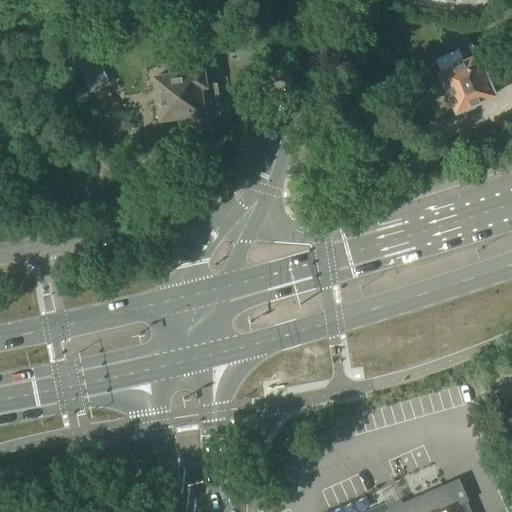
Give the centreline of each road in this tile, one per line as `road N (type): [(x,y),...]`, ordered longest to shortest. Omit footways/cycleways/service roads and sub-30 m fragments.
road 1 (primary): [(213,354),(511,265)]
road 2 (track): [(125,234),(20,0)]
road 3 (tertiary): [(236,229),(276,159),(308,0)]
road 4 (unclassified): [(236,229),(161,229),(0,256)]
road 5 (primary): [(169,301),(0,337)]
road 6 (primary): [(386,243),(226,287)]
road 7 (primary): [(0,401),(160,367)]
road 8 (secondary): [(224,511),(211,412),(213,354)]
road 9 (primary): [(386,243),(236,229)]
road 10 (secondary): [(160,367),(157,419),(179,511)]
road 11 (primary): [(511,205),(386,243)]
